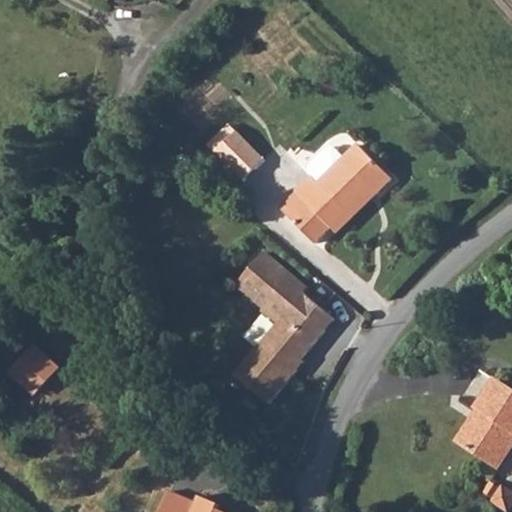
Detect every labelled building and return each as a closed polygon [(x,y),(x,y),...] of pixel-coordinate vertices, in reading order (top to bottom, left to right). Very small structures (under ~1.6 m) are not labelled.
[(234,122),(210,144),(246,179),(267,158),(234,122)] [(321,187),(313,179),(294,195),(298,199),(283,213),(315,245),(330,232),(334,235),(374,195),(378,199),(394,184),(359,148),(346,162),(321,187)] [(307,174),(313,179),(321,187),(346,162),(332,150),(327,149),(308,169),(307,174)] [(299,370),(306,362),(341,322),(310,292),(314,286),(271,251),(242,285),(283,327),(239,378),(273,407),(303,373),(299,370)] [(59,373),(39,357),(15,382),(37,398),(59,373)] [(310,365),(306,362),(299,370),(303,373),(310,365)] [(482,398),(495,375),(482,368),(470,391),(482,398)] [(511,458),(511,386),(502,380),(482,409),(485,411),(465,444),(505,469),(511,458)] [(511,485),(509,483),(499,500),(511,508),(511,485)] [(220,511),(215,510),(214,503),(188,493),(186,498),(163,489),(153,511),(220,511)]
